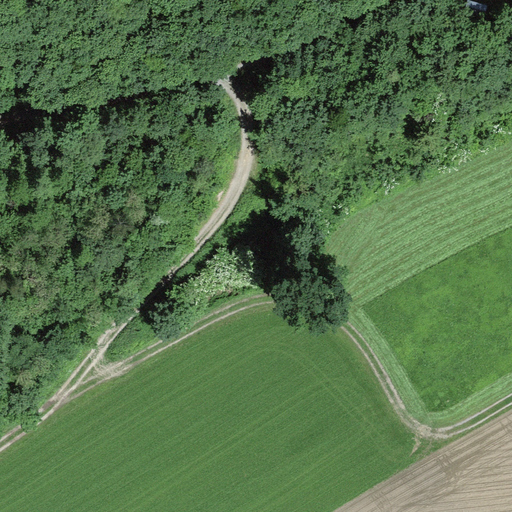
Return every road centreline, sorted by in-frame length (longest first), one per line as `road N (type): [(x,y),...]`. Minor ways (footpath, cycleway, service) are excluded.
road 1 (track): [(0,121),(235,68),(247,138),(243,181),(81,366),(59,402),(197,326),(288,297),(318,305),(351,328),(410,426),(429,435),(451,432),(511,397)]
road 2 (track): [(235,68),(385,0)]
